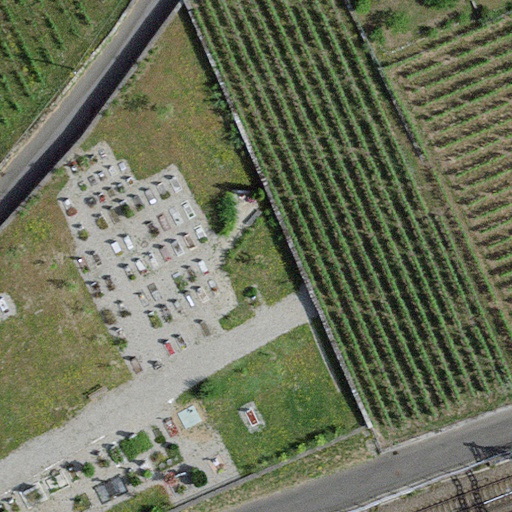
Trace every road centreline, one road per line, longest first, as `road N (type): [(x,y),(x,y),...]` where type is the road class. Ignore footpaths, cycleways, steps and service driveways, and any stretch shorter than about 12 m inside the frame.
road 1 (unclassified): [(267,511),(511,433)]
road 2 (unclassified): [(0,198),(152,0)]
